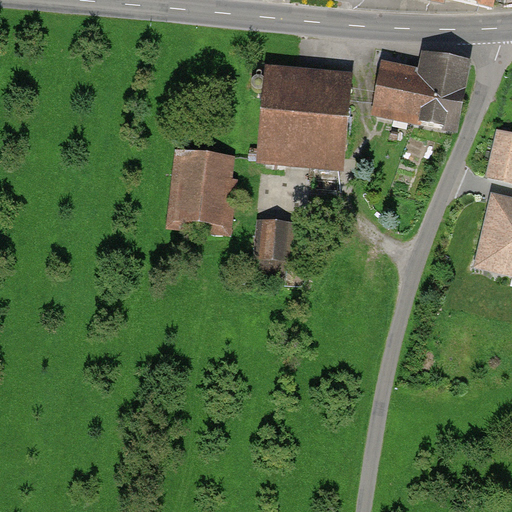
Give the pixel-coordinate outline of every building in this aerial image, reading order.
[(416,0),(417,1),(505,13),(507,0),(416,0)] [(426,76),(385,68),(375,122),(458,138),(473,66),(429,58),(426,76)] [(346,91),(269,85),(263,152),(340,158),(346,91)] [(511,141),(500,139),(491,178),(511,182),(511,141)] [(239,161),(180,154),(173,224),(231,230),(239,161)] [(511,206),(496,203),(481,266),(511,273),(511,206)] [(299,228),(265,224),(260,265),(294,268),(299,228)]
